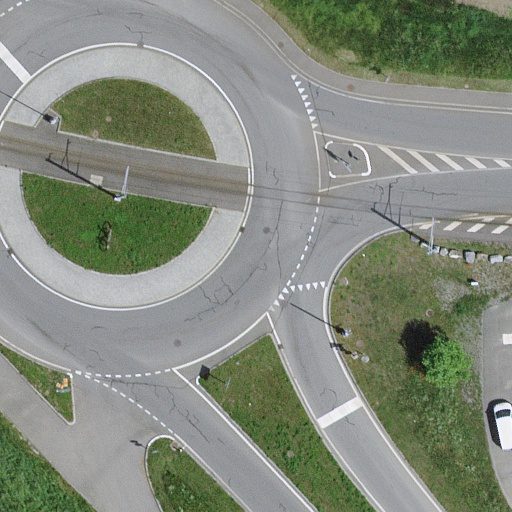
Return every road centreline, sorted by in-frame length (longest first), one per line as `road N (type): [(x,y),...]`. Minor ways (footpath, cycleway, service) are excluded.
road 1 (primary): [(418,511),(338,410),(267,245)]
road 2 (secondary): [(511,148),(368,125),(303,107),(256,81)]
road 3 (secondary): [(272,234),(314,218),(511,179)]
road 4 (primary): [(125,337),(284,511)]
road 5 (primary): [(256,81),(217,41),(166,16),(129,9),(62,19)]
road 6 (track): [(0,374),(127,511)]
road 7 (primary): [(125,337),(209,311),(267,245)]
road 8 (primary): [(272,234),(282,147),(256,81)]
road 9 (track): [(125,337),(109,491)]
road 10 (primary): [(0,286),(56,325),(125,337)]
